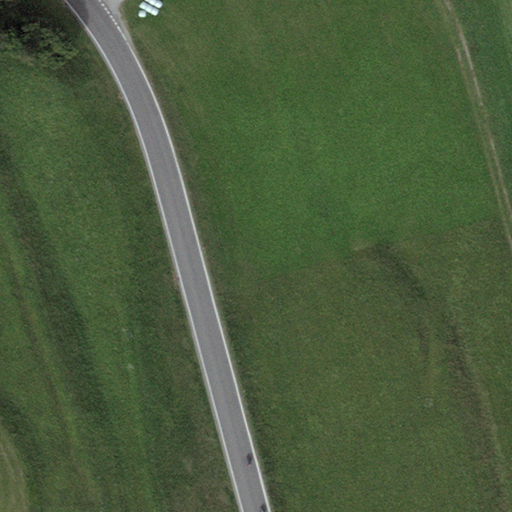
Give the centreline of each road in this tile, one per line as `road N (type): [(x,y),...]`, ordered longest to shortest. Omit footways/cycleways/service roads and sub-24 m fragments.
road 1 (unclassified): [(79,0),(121,56),(156,141),(255,511)]
road 2 (track): [(448,0),(469,43),(511,218)]
